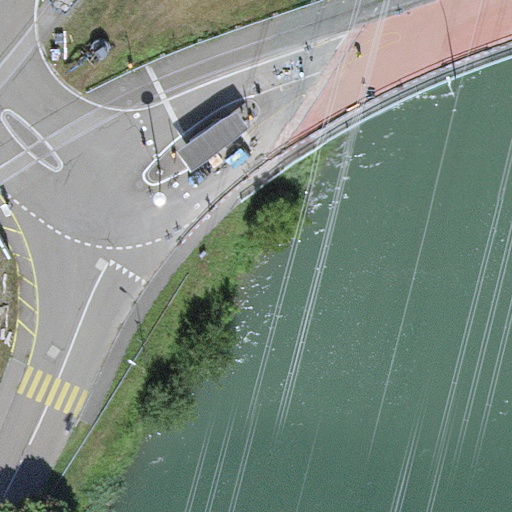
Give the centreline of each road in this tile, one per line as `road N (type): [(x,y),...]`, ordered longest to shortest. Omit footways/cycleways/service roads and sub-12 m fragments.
road 1 (unclassified): [(102,185),(149,174),(262,103),(511,13)]
road 2 (unclassified): [(102,185),(100,257),(89,299),(0,508)]
road 3 (unclassified): [(0,117),(60,173),(102,185)]
